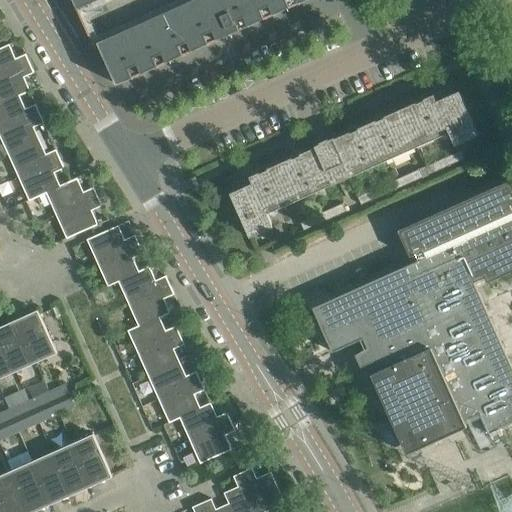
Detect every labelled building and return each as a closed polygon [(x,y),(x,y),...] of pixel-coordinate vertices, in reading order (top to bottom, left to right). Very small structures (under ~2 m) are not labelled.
[(73,0),(78,9),(84,23),(82,23),(83,25),(84,24),(93,42),(91,43),(92,44),(93,44),(95,48),(97,47),(96,45),(99,44),(103,52),(106,60),(105,60),(105,62),(107,61),(117,84),(133,77),(132,74),(140,70),(142,73),(158,66),(157,62),(166,59),(167,62),(184,54),(182,51),(191,47),(192,50),(209,43),(208,40),(216,36),(217,39),(229,34),(230,35),(232,34),(231,33),(240,29),(239,26),(247,22),(248,25),(265,18),(264,15),(272,11),(274,14),(304,0),(73,0)] [(0,48),(0,76),(30,63),(26,54),(15,58),(9,44),(0,48)] [(34,73),(30,63),(0,76),(0,103),(16,97),(16,98),(30,91),(24,77),(34,73)] [(433,94),(433,95),(334,139),(334,137),(315,146),(315,147),(249,176),(252,183),(230,193),(250,238),(273,227),(267,214),(332,185),(351,177),(351,176),(449,133),(455,146),(478,135),(459,91),(436,101),(433,94)] [(0,131),(40,113),(35,104),(22,110),(16,98),(16,97),(0,103),(0,131)] [(44,123),(40,113),(0,131),(0,136),(8,155),(36,142),(30,129),(44,123)] [(8,155),(19,177),(60,159),(56,149),(42,155),(36,142),(8,155)] [(428,175),(464,159),(461,151),(425,167),(428,175)] [(51,174),(65,168),(60,159),(19,177),(29,201),(46,193),(57,188),(57,187),(51,174)] [(361,205),(423,177),(419,169),(357,197),(361,205)] [(77,178),(70,181),(57,187),(57,188),(46,193),(56,215),(98,196),(94,187),(83,192),(77,178)] [(374,362),(378,371),(371,374),(407,453),(445,436),(467,426),(464,419),(479,412),(488,433),(511,421),(511,366),(493,325),(474,282),(485,277),(487,282),(511,270),(511,183),(510,179),(479,193),(473,196),(398,230),(410,256),(415,254),(418,260),(391,272),(312,307),(332,351),(332,352),(363,338),(367,347),(355,354),(361,367),(374,362)] [(102,206),(98,196),(56,215),(67,239),(98,224),(92,210),(102,206)] [(304,230),(346,211),(343,203),(300,222),(304,230)] [(118,225),(87,239),(98,263),(139,244),(135,235),(125,239),(118,225)] [(98,263),(108,286),(149,267),(149,266),(139,271),(133,258),(144,254),(139,244),(98,263)] [(119,281),(129,303),(170,284),(166,275),(155,280),(149,267),(108,286),(119,281)] [(170,284),(129,303),(139,326),(128,330),(128,331),(170,312),(164,299),(174,294),(170,284)] [(17,319),(36,362),(57,353),(38,310),(17,319)] [(160,318),(170,313),(170,312),(128,331),(139,353),(180,335),(176,325),(165,330),(160,318)] [(0,335),(16,371),(36,362),(17,319),(0,326),(0,335)] [(0,378),(16,371),(0,335),(0,378)] [(180,335),(139,353),(149,377),(180,363),(174,349),(184,344),(180,335)] [(180,363),(149,377),(159,400),(201,381),(196,371),(186,376),(180,363)] [(201,381),(159,400),(170,423),(180,418),(180,417),(211,403),(210,403),(200,407),(194,395),(205,390),(201,381)] [(65,384),(49,391),(53,399),(69,392),(65,384)] [(36,407),(53,399),(49,391),(33,398),(36,407)] [(56,405),(59,413),(75,406),(71,398),(56,405)] [(13,418),(29,410),(25,402),(9,409),(13,418)] [(180,417),(180,418),(190,440),(231,421),(227,412),(217,416),(211,403),(180,417)] [(56,405),(39,413),(43,421),(59,413),(56,405)] [(0,423),(13,418),(9,409),(0,413),(0,423)] [(31,416),(15,423),(19,432),(35,424),(31,416)] [(231,421),(190,440),(200,463),(231,449),(225,435),(236,431),(231,421)] [(0,433),(3,439),(19,432),(15,423),(0,430),(0,433)] [(93,434),(73,443),(92,486),(113,477),(93,434)] [(92,486),(73,443),(53,452),(72,495),(92,486)] [(53,452),(32,461),(52,504),(72,495),(53,452)] [(34,511),(52,504),(32,461),(12,470),(31,511),(34,511)] [(252,467),(243,472),(261,511),(265,511),(285,503),(271,472),(257,478),(252,467)] [(31,511),(12,470),(0,475),(0,496),(6,511),(31,511)] [(261,511),(243,472),(233,476),(238,486),(225,492),(233,511),(261,511)] [(206,511),(233,511),(225,492),(224,493),(229,503),(216,509),(212,498),(202,503),(206,511)] [(194,511),(206,511),(202,503),(192,507),(194,511)]
